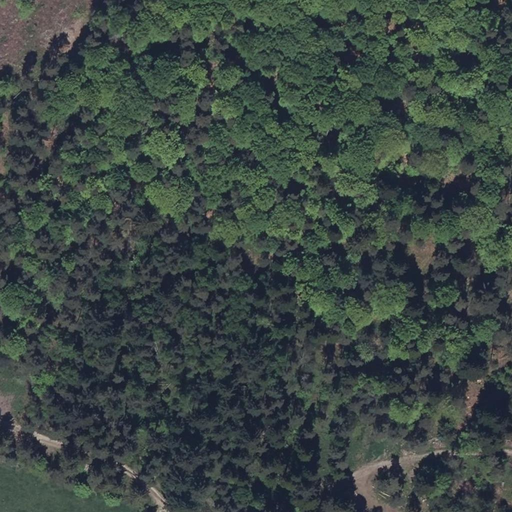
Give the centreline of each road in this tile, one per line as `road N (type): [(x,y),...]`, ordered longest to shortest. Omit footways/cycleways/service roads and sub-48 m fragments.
road 1 (track): [(286,511),(354,463),(451,452),(511,456)]
road 2 (track): [(192,511),(0,417)]
